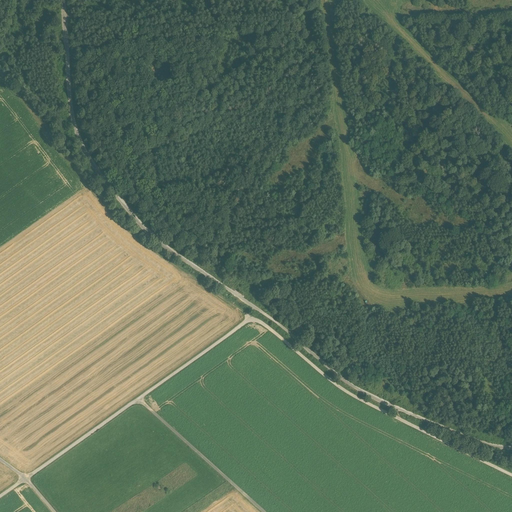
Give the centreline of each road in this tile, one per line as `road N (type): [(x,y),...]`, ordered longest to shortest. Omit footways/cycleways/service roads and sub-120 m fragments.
road 1 (track): [(263,315),(162,246),(93,167),(71,112),(63,0)]
road 2 (track): [(511,477),(348,395),(252,319)]
road 3 (track): [(511,449),(477,443),(352,386),(263,315)]
road 4 (track): [(0,496),(138,399)]
road 5 (track): [(138,399),(263,511)]
road 6 (track): [(138,399),(252,319)]
